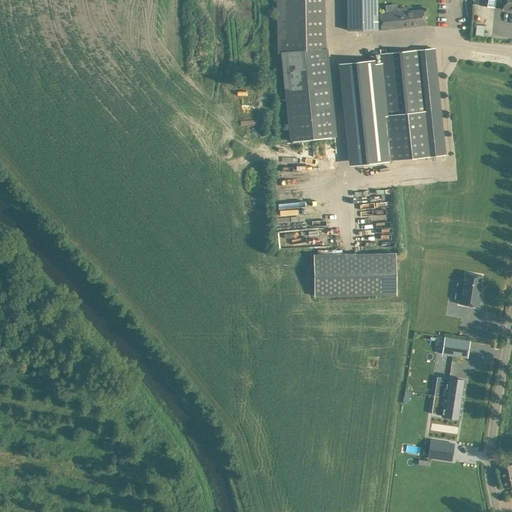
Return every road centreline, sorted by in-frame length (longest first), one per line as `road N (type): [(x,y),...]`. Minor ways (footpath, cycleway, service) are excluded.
road 1 (unknown): [(511,50),(338,37),(335,0)]
road 2 (unclassified): [(492,511),(492,427),(511,308)]
